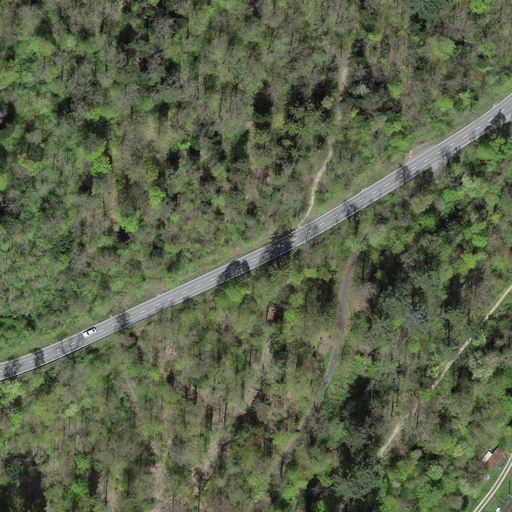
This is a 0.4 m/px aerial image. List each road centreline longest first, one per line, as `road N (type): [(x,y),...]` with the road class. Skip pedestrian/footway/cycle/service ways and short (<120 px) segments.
road 1 (tertiary): [(511,102),(303,234),(99,338),(0,376)]
road 2 (track): [(445,148),(433,174),(359,249),(332,373),(255,511)]
